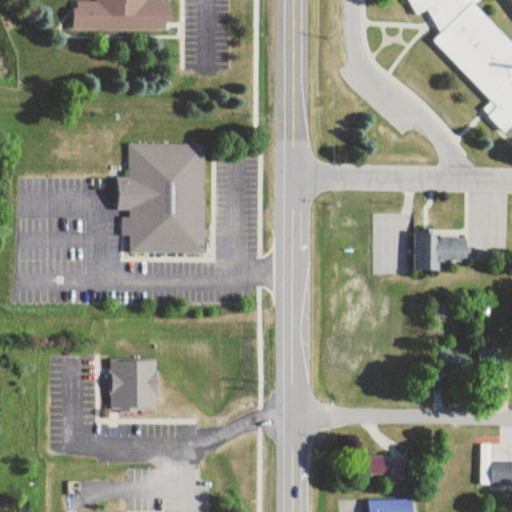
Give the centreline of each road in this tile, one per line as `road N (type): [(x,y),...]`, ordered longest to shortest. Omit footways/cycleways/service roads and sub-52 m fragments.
road 1 (secondary): [(291,511),(292,0)]
road 2 (residential): [(511,414),(291,409)]
road 3 (residential): [(511,181),(293,178)]
